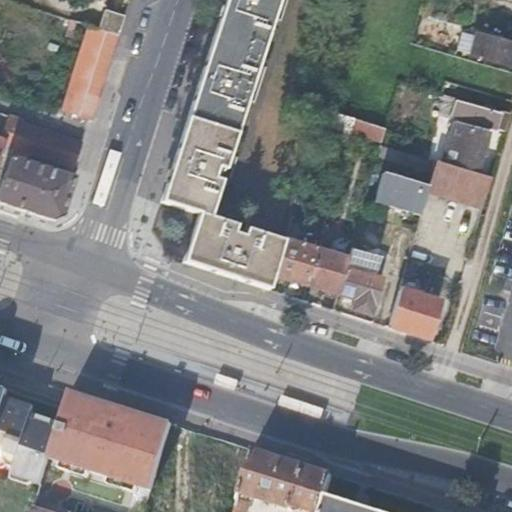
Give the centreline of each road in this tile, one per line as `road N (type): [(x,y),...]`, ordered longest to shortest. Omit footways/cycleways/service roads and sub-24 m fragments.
road 1 (primary): [(56,350),(511,484)]
road 2 (primary): [(511,415),(92,264)]
road 3 (residential): [(92,264),(177,0)]
